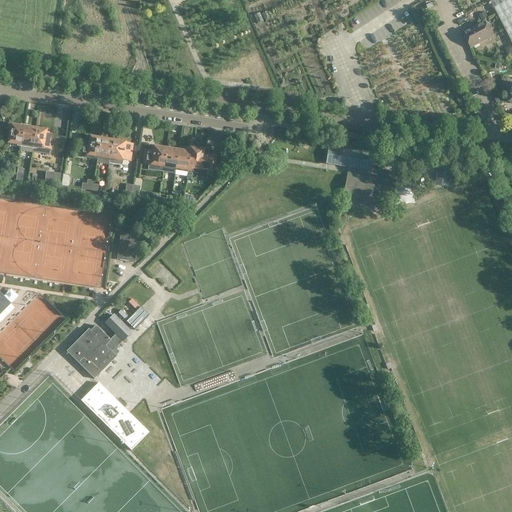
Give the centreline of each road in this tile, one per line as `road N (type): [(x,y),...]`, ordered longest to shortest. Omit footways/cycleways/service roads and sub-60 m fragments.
road 1 (residential): [(0,90),(268,131),(273,110)]
road 2 (tertiary): [(0,69),(273,110)]
road 3 (tertiary): [(273,110),(511,148)]
